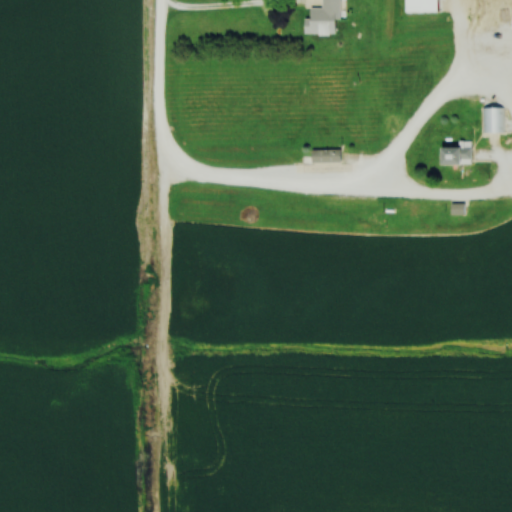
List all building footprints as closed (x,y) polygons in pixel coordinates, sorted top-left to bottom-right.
[(343,0),(324,0),(325,9),(308,9),(308,35),(344,34),(343,0)] [(408,0),(408,15),(446,15),(445,0),(408,0)] [(505,109),(483,109),(483,134),(505,134),(505,109)] [(476,142),(461,142),(461,150),(444,150),(444,167),(476,167),(476,142)] [(315,164),(346,164),(346,151),(315,151),(315,164)]
